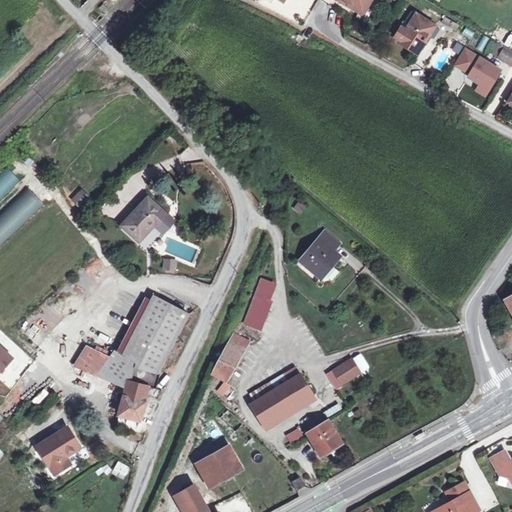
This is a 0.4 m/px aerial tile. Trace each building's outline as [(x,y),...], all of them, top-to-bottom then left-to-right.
[(364,11),(370,0),(349,0),(350,0),(347,4),(355,10),(357,7),(364,11)] [(399,42),(418,54),(429,37),(427,35),(433,25),(416,15),(410,25),(406,31),(401,28),(396,37),(400,40),(399,42)] [(443,22),(455,30),(458,25),(446,18),(443,22)] [(483,36),(511,48),(511,31),(489,22),(483,36)] [(437,28),(433,25),(427,35),(429,37),(430,38),(437,28)] [(498,58),(505,47),(497,43),(491,53),(498,58)] [(476,84),(473,90),(485,97),(501,68),(463,46),(452,66),(466,74),(464,77),(476,84)] [(511,51),(505,47),(498,58),(511,66),(511,64),(511,51)] [(8,167),(0,173),(0,201),(22,181),(8,167)] [(28,179),(0,205),(0,234),(42,194),(28,179)] [(82,191),(73,200),(80,207),(89,199),(82,191)] [(45,195),(0,238),(0,267),(60,210),(45,195)] [(157,221),(160,223),(167,216),(148,198),(122,225),(138,241),(154,224),(157,221)] [(292,210),(301,214),(305,205),(296,201),(292,210)] [(60,214),(0,270),(0,300),(75,230),(60,214)] [(79,232),(0,308),(0,321),(8,330),(94,247),(79,232)] [(301,262),(318,276),(337,255),(333,252),(340,244),(326,232),(301,262)] [(337,255),(318,276),(321,279),(340,257),(337,255)] [(175,261),(166,260),(165,269),(174,270),(175,261)] [(262,330),(278,282),(260,276),(244,324),(262,330)] [(128,381),(126,388),(119,414),(139,420),(149,387),(155,389),(159,374),(157,373),(188,314),(153,296),(122,354),(135,361),(131,382),(128,381)] [(226,382),(232,373),(228,370),(246,341),(233,334),(211,373),(226,382)] [(0,347),(0,371),(12,358),(0,347)] [(75,365),(126,388),(128,381),(131,382),(135,361),(122,354),(117,358),(111,357),(109,358),(86,347),(75,365)] [(352,360),(349,362),(357,375),(360,372),(352,360)] [(357,375),(349,362),(334,371),(342,384),(357,375)] [(19,374),(0,392),(0,423),(35,390),(19,374)] [(264,425),(313,396),(301,375),(252,404),(264,425)] [(225,396),(229,384),(221,381),(217,393),(225,396)] [(324,410),(327,416),(341,409),(338,403),(324,410)] [(220,418),(234,432),(242,425),(227,411),(220,418)] [(320,456),(341,444),(327,421),(306,434),(320,456)] [(54,474),(64,468),(59,460),(64,457),(78,447),(66,428),(37,447),(54,474)] [(8,429),(0,436),(0,464),(22,444),(8,429)] [(298,429),(286,435),(290,442),(302,436),(298,429)] [(410,438),(413,442),(424,436),(422,432),(410,438)] [(213,454),(195,464),(209,488),(238,472),(242,470),(228,445),(213,454)] [(511,460),(505,451),(491,459),(500,475),(509,478),(511,483),(511,460)] [(59,460),(64,468),(68,465),(64,457),(59,460)] [(299,478),(291,482),(296,491),(305,486),(299,478)] [(436,511),(473,511),(478,509),(464,484),(448,493),(453,503),(436,511)] [(217,511),(218,511),(217,511),(208,511),(193,485),(178,494),(187,511),(217,511)]
